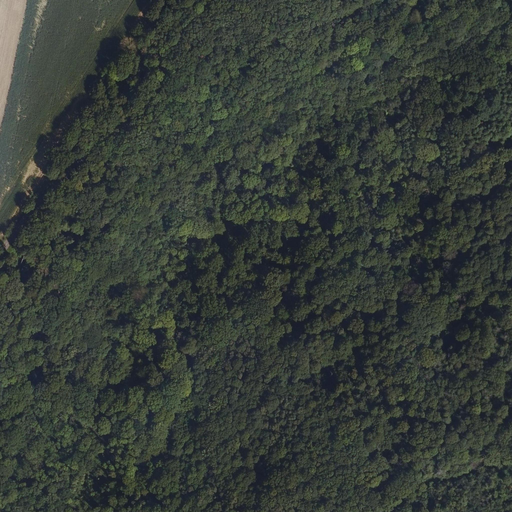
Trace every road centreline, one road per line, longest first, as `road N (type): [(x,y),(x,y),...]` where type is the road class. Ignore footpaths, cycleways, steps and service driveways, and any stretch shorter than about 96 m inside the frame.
road 1 (track): [(511,26),(282,144),(74,354),(38,327)]
road 2 (tertiary): [(371,0),(207,75),(107,132),(0,252)]
road 3 (track): [(211,0),(107,132)]
